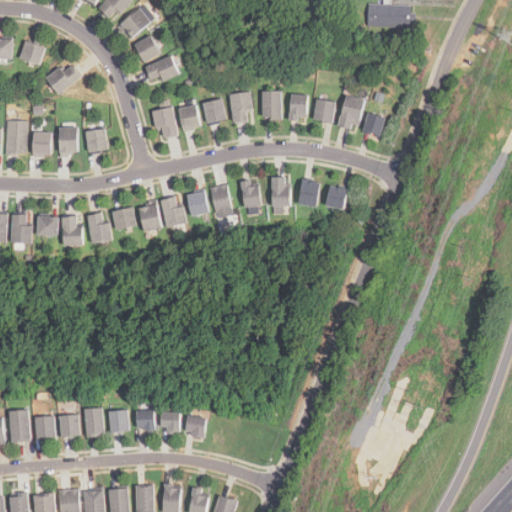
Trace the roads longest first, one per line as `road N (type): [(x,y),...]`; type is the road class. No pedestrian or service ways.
road 1 (residential): [(476,0),(273,511)]
road 2 (residential): [(402,179),(286,147),(85,186),(0,182)]
road 3 (residential): [(281,490),(172,459),(0,469)]
road 4 (residential): [(0,6),(71,23),(106,56),(124,90),(145,173)]
road 5 (motorway): [(511,337),(441,511)]
